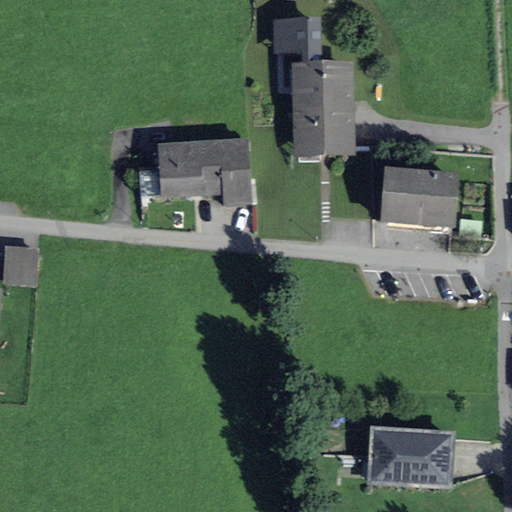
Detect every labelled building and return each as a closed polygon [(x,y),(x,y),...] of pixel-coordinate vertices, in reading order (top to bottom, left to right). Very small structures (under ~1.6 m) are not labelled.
[(351,66),(292,68),(295,159),(354,157),(351,66)] [(248,142),(159,147),(162,199),(222,196),(223,207),(251,205),(248,142)] [(456,180),(386,174),(382,227),(452,233),(456,180)] [(34,249),(9,247),(6,283),(31,285),(34,249)] [(455,438),(371,432),(367,487),(452,492),(455,438)]
